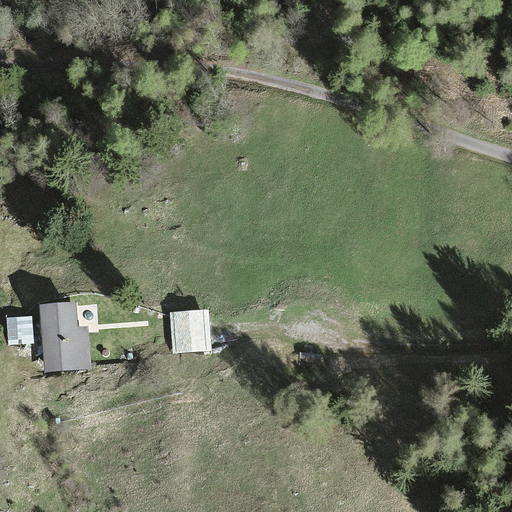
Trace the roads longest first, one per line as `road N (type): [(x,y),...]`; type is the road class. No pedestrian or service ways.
road 1 (track): [(511,154),(230,70),(0,67)]
road 2 (track): [(217,326),(388,347),(511,338)]
